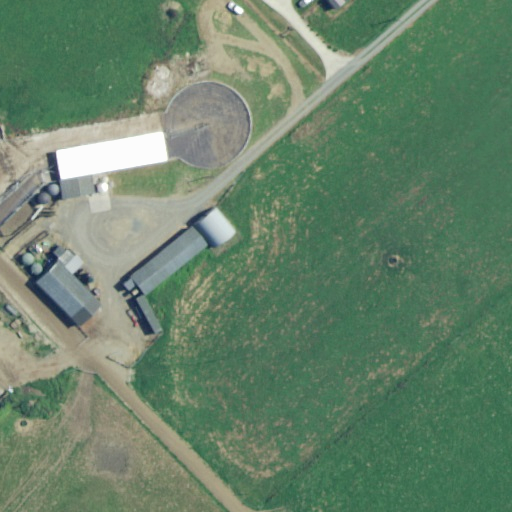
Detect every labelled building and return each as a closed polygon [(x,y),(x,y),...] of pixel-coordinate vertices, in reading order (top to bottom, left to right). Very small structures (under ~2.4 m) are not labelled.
[(134,168),(130,147),(54,162),(61,201),(93,195),(90,177),(134,168)] [(234,233),(215,210),(198,224),(216,247),(234,233)] [(205,247),(191,230),(130,279),(144,297),(205,247)] [(80,266),(67,253),(61,246),(53,253),(60,260),(35,284),(77,328),(99,307),(70,276),(80,266)] [(45,269),(28,252),(17,263),(35,280),(45,269)]
